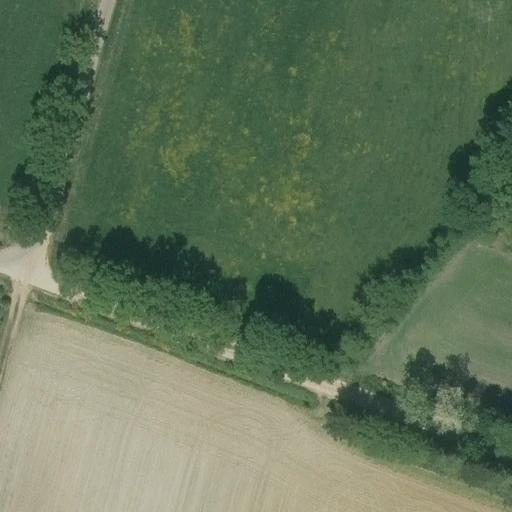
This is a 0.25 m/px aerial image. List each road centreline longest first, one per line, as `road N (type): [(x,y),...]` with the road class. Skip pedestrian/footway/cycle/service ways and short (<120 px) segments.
road 1 (track): [(511,461),(14,271)]
road 2 (unclassified): [(14,271),(100,0)]
